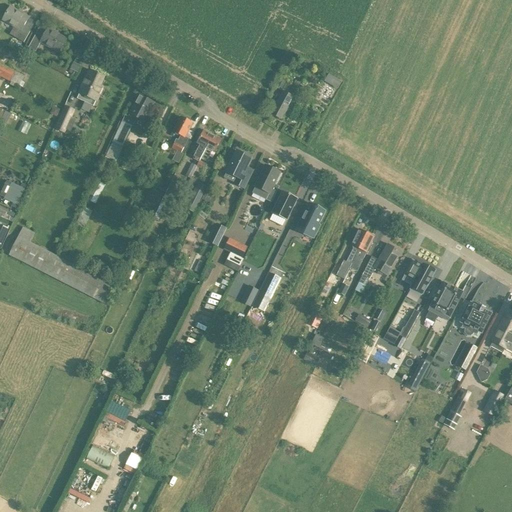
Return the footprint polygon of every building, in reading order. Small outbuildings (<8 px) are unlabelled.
[(36,22),(10,6),(2,20),(14,27),(10,35),(24,43),(36,22)] [(67,39),(48,28),(43,37),(36,33),(28,48),(35,52),(40,43),(59,53),(67,39)] [(15,71),(0,63),(0,75),(10,81),(19,86),(24,76),(15,71)] [(80,66),(74,63),(71,69),(77,72),(80,66)] [(79,93),(80,93),(77,99),(94,106),(96,101),(97,101),(103,87),(100,85),(104,77),(89,70),(85,79),(86,80),(84,84),(83,83),(79,93)] [(333,77),(328,74),(324,81),(329,84),(333,77)] [(294,96),(284,91),(272,114),(281,119),(294,96)] [(154,103),(140,95),(128,118),(125,116),(113,142),(112,142),(105,157),(115,162),(134,122),(135,122),(137,117),(144,121),(145,120),(146,121),(149,116),(148,115),(154,103)] [(56,128),(64,132),(74,110),(66,106),(56,128)] [(0,120),(1,121),(3,117),(8,120),(11,114),(5,111),(0,108),(0,120)] [(192,123),(181,117),(173,131),(181,135),(178,140),(176,139),(174,143),(171,149),(177,151),(172,160),(179,164),(184,154),(181,153),(184,148),(189,139),(191,140),(195,133),(188,130),(192,123)] [(200,159),(201,158),(213,135),(204,130),(197,144),(200,146),(194,156),(200,159)] [(222,140),(213,135),(201,158),(207,162),(212,151),(215,153),(222,140)] [(251,173),(245,170),(251,158),(247,156),(248,154),(242,151),(241,153),(237,151),(230,165),(228,164),(225,170),(227,171),(226,173),(235,177),(232,182),(234,183),(234,184),(244,189),(251,173)] [(191,177),(192,178),(193,178),(194,177),(197,179),(202,170),(202,169),(205,163),(199,160),(196,166),(192,163),(185,176),(190,179),(191,177)] [(271,203),(279,187),(275,184),(280,172),(265,165),(255,187),(269,194),(266,200),(271,203)] [(181,178),(175,175),(157,209),(161,211),(167,198),(170,200),(175,189),(182,193),(188,181),(181,178)] [(17,204),(24,189),(6,180),(0,193),(0,195),(5,197),(4,199),(17,204)] [(105,185),(95,181),(86,199),(96,204),(105,185)] [(207,187),(197,182),(185,208),(195,213),(207,187)] [(283,190),(273,212),(287,219),(297,197),(283,190)] [(310,202),(298,226),(314,233),(325,209),(310,202)] [(92,211),(84,207),(74,229),(81,232),(92,211)] [(186,215),(176,210),(171,222),(178,225),(179,222),(183,223),(186,215)] [(336,214),(325,236),(339,243),(350,221),(336,214)] [(208,241),(217,246),(225,229),(216,224),(208,241)] [(35,233),(23,227),(10,252),(10,253),(9,255),(107,305),(116,286),(31,242),(35,233)] [(351,265),(354,259),(354,260),(354,259),(367,233),(360,229),(352,245),(353,249),(346,262),(351,265)] [(367,233),(354,259),(362,263),(375,236),(367,233)] [(228,239),(224,249),(230,253),(242,258),(247,248),(228,239)] [(371,258),(365,269),(355,290),(361,293),(365,285),(375,269),(387,276),(401,252),(388,245),(378,262),(371,258)] [(283,275),(290,261),(295,264),(299,257),(279,247),(269,268),(283,275)] [(244,259),(242,258),(230,253),(224,265),(237,272),(244,259)] [(409,290),(412,292),(421,296),(427,286),(432,277),(431,277),(432,276),(435,271),(423,265),(422,266),(412,261),(411,264),(402,280),(412,285),(409,290)] [(334,263),(329,276),(335,278),(340,265),(334,263)] [(258,293),(271,299),(281,279),(269,272),(258,293)] [(465,290),(444,278),(430,304),(429,307),(448,318),(450,315),(465,290)] [(344,295),(349,287),(342,283),(338,292),(344,295)] [(258,290),(249,286),(241,302),(250,306),(258,290)] [(292,291),(278,318),(289,324),(303,296),(292,291)] [(271,299),(258,293),(252,306),(265,312),(271,299)] [(468,304),(460,319),(461,320),(460,322),(482,333),(493,313),(471,302),(469,304),(468,304)] [(384,312),(379,309),(374,318),(380,320),(384,312)] [(413,325),(420,313),(414,310),(408,322),(413,325)] [(503,353),(506,347),(511,350),(511,312),(509,311),(491,346),(503,353)] [(253,332),(259,317),(247,313),(242,327),(253,332)] [(311,325),(317,328),(323,316),(317,313),(311,325)] [(392,344),(398,332),(388,327),(382,338),(392,344)] [(316,334),(311,344),(316,347),(319,348),(324,338),(316,334)] [(400,349),(406,339),(399,336),(394,346),(400,349)] [(465,371),(477,348),(470,345),(466,352),(469,354),(461,369),(465,371)] [(320,358),(313,355),(307,352),(303,360),(316,367),(320,358)] [(420,383),(431,363),(422,359),(412,379),(420,383)] [(473,370),(480,381),(490,376),(483,364),(473,370)] [(458,415),(466,401),(470,394),(462,389),(446,420),(444,425),(453,430),(456,425),(457,426),(462,417),(458,415)] [(495,391),(492,398),(485,410),(494,415),(504,396),(495,391)] [(125,428),(128,423),(122,421),(127,410),(108,401),(101,417),(125,428)] [(93,433),(119,444),(124,432),(98,422),(93,433)] [(106,467),(111,456),(89,445),(83,457),(106,467)] [(122,463),(134,469),(139,458),(128,452),(122,463)] [(120,511),(127,511),(137,494),(130,490),(119,511),(120,511)]
